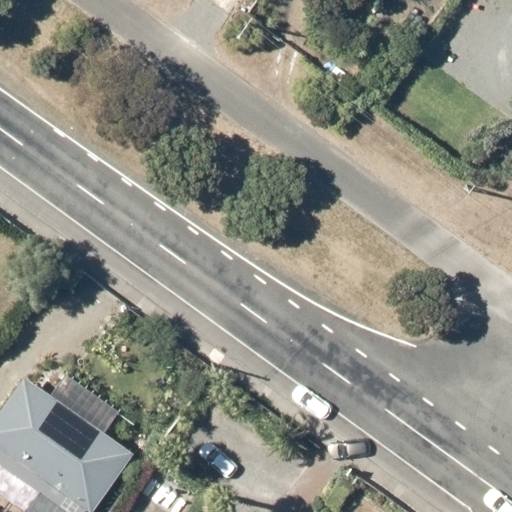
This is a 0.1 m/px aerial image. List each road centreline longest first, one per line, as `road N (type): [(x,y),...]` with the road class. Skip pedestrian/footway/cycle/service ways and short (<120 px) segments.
road 1 (secondary): [(0,135),(511,501)]
road 2 (residential): [(511,302),(96,0)]
